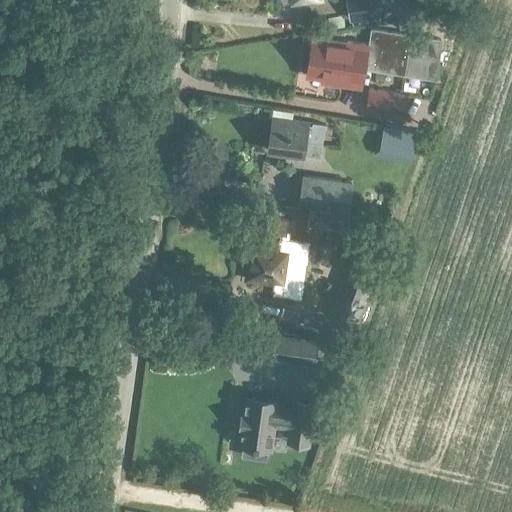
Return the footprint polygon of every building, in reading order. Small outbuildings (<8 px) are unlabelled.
[(398,0),(346,0),(350,22),(401,14),(398,0)] [(369,44),(366,68),(405,74),(410,35),(371,29),(369,44)] [(366,68),(369,44),(347,41),(346,45),(315,41),(310,73),(327,75),(326,82),(343,85),(344,80),(360,82),(362,68),(366,68)] [(369,87),(365,110),(405,117),(409,93),(369,87)] [(308,121),(308,122),(274,117),(269,149),(303,154),(304,155),(321,157),(326,124),(308,121)] [(417,131),(384,125),(378,155),(412,161),(417,131)] [(303,173),(298,204),(349,211),(353,180),(303,173)] [(310,209),(308,225),(317,226),(319,210),(310,209)] [(287,231),(288,220),(288,219),(267,216),(264,235),(280,237),(286,238),(287,231)] [(249,242),(244,280),(274,284),(272,295),(303,299),(311,241),(286,238),(280,237),(279,246),(249,242)] [(342,278),(329,315),(359,326),(372,289),(353,282),(358,268),(347,264),(342,278)] [(314,369),(318,344),(276,339),(272,363),(314,369)] [(241,428),(238,445),(243,446),(242,457),(267,460),(268,450),(273,450),(276,427),(288,429),(288,434),(312,437),(316,401),(293,398),(291,406),(279,404),(279,399),(245,395),(243,413),(241,412),(239,428),(241,428)]
